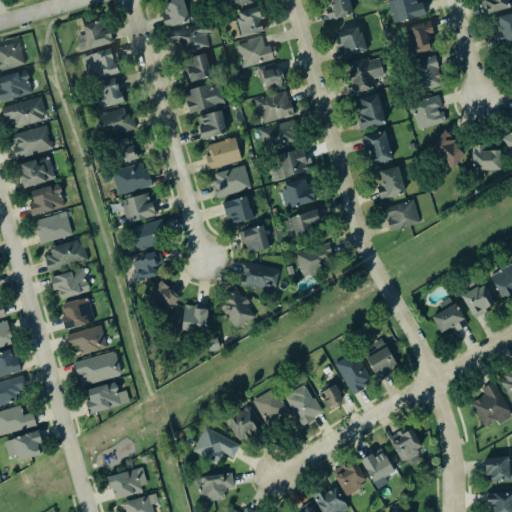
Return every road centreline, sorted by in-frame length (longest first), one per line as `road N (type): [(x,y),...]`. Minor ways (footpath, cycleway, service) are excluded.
road 1 (residential): [(289,0),(357,237),(447,418),(452,511)]
road 2 (residential): [(0,210),(87,511)]
road 3 (residential): [(511,332),(272,473)]
road 4 (residential): [(127,0),(203,257)]
